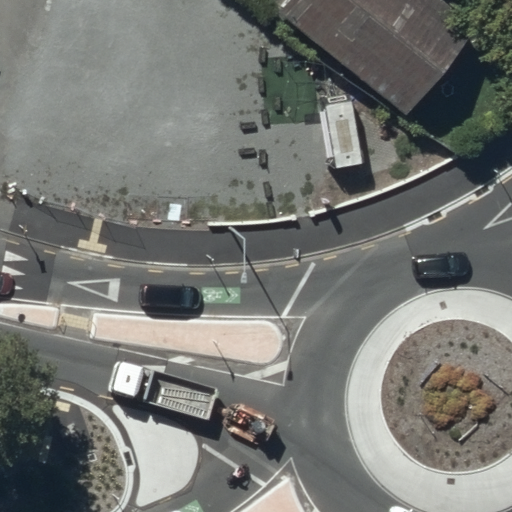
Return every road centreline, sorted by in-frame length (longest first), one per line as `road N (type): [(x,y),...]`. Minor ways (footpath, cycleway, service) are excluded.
road 1 (secondary): [(0,267),(180,292),(384,280)]
road 2 (secondary): [(316,419),(0,343)]
road 3 (secondary): [(316,419),(333,335),(384,280)]
road 4 (secondary): [(186,511),(238,469),(319,429)]
